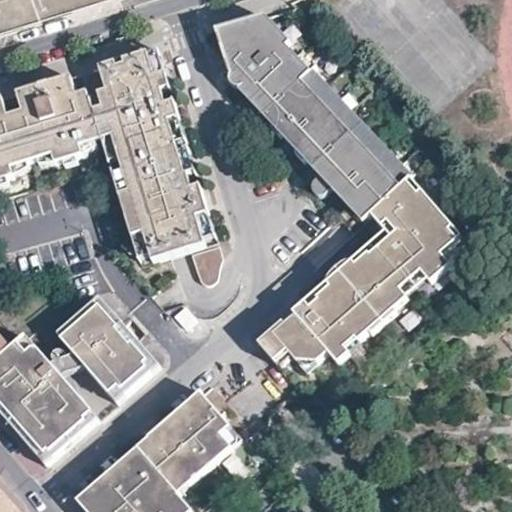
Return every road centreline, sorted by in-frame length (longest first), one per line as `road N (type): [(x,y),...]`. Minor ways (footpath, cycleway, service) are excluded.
road 1 (residential): [(40,507),(268,303),(177,6)]
road 2 (residential): [(0,58),(177,6)]
